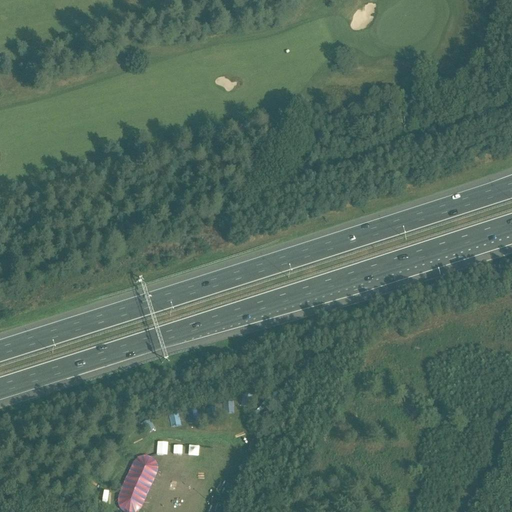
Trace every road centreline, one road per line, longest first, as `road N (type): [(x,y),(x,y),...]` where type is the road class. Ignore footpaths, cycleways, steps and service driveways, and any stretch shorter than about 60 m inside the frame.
road 1 (track): [(511,23),(458,117),(0,292)]
road 2 (motorway): [(0,387),(511,224)]
road 3 (motorway): [(511,187),(0,350)]
